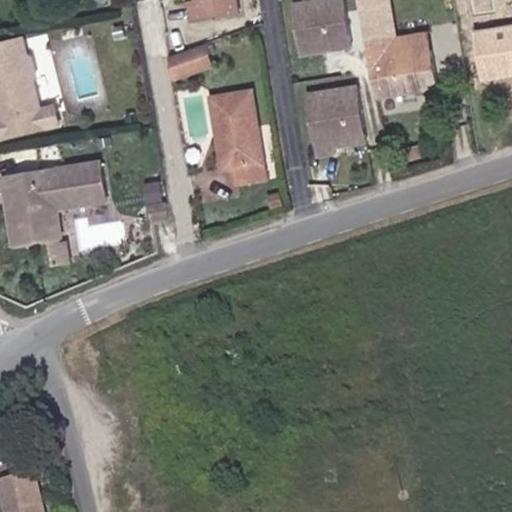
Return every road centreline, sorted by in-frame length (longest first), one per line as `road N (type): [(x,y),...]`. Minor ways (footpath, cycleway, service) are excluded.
road 1 (tertiary): [(41,331),(192,262),(511,161)]
road 2 (unknown): [(307,226),(281,0)]
road 3 (residential): [(87,511),(41,331)]
